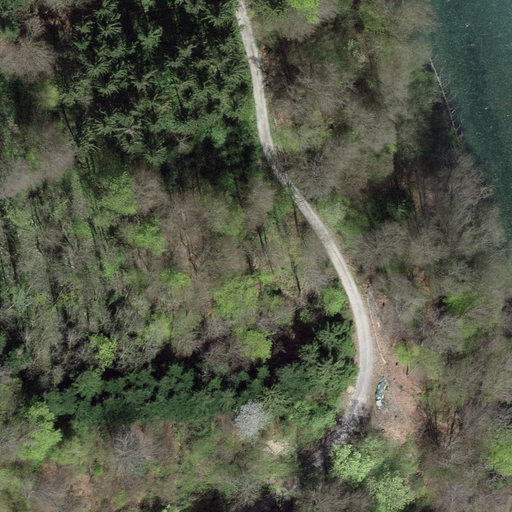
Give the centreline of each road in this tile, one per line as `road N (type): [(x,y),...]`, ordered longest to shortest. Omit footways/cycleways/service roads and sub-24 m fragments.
road 1 (track): [(260,511),(338,433),(363,384),(366,358),(342,268),(267,142),(236,0)]
road 2 (track): [(0,131),(50,335),(56,404),(42,447),(7,479)]
